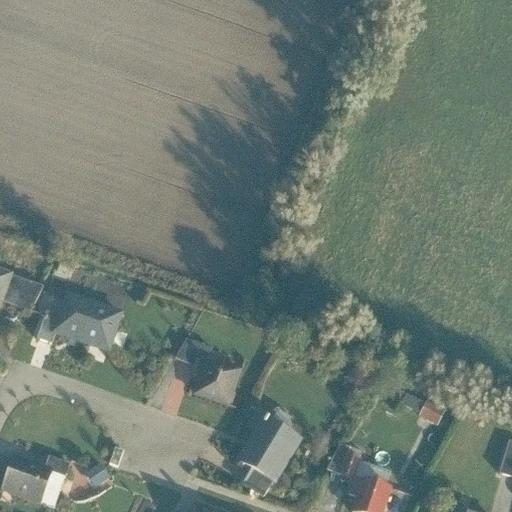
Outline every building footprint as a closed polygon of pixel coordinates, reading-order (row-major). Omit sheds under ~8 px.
[(0,326),(13,288),(0,282),(0,326)] [(53,299),(31,293),(23,321),(45,328),(53,299)] [(110,356),(123,316),(71,300),(58,340),(110,356)] [(209,347),(186,339),(178,362),(194,368),(197,358),(204,361),(209,347)] [(231,412),(244,375),(208,362),(195,399),(231,412)] [(449,415),(432,406),(424,421),(441,430),(449,415)] [(277,481),(298,441),(254,418),(249,428),(259,434),(243,464),(255,471),(277,481)] [(511,445),(510,445),(503,476),(511,477),(511,445)] [(357,477),(361,455),(341,451),(334,471),(357,477)] [(74,466),(49,460),(46,473),(56,475),(71,479),(74,466)] [(46,473),(16,464),(7,498),(47,509),(56,475),(46,473)] [(106,467),(90,473),(95,487),(111,482),(106,467)] [(249,486),(270,496),(277,481),(255,471),(249,486)] [(388,511),(394,491),(352,479),(349,491),(364,496),(359,511),(388,511)]
